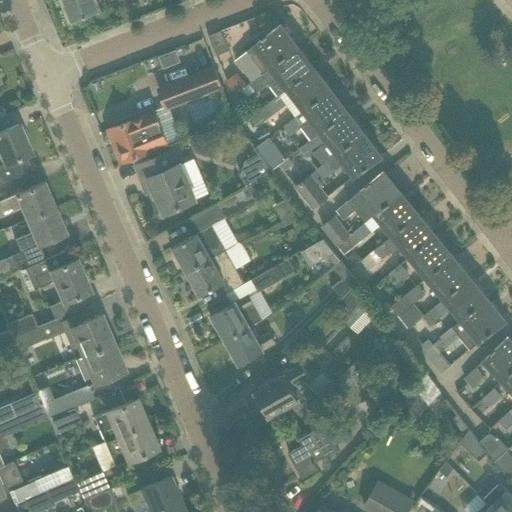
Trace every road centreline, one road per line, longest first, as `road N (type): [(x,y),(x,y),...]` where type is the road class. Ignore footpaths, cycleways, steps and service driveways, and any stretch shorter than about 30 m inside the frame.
road 1 (residential): [(231,511),(53,83)]
road 2 (residential): [(511,259),(312,0)]
road 3 (residential): [(53,83),(264,0)]
